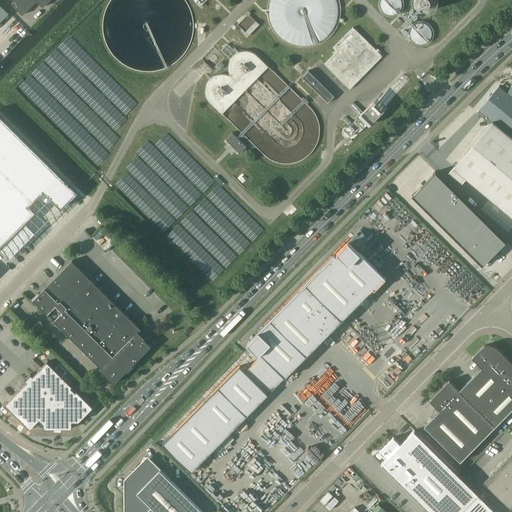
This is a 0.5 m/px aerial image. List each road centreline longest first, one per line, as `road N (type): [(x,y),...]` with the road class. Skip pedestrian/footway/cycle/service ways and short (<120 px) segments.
road 1 (primary): [(54,500),(511,40)]
road 2 (unknown): [(330,156),(271,221),(149,106),(251,0)]
road 3 (unclassified): [(285,511),(492,311)]
road 4 (unclassified): [(0,298),(89,206)]
